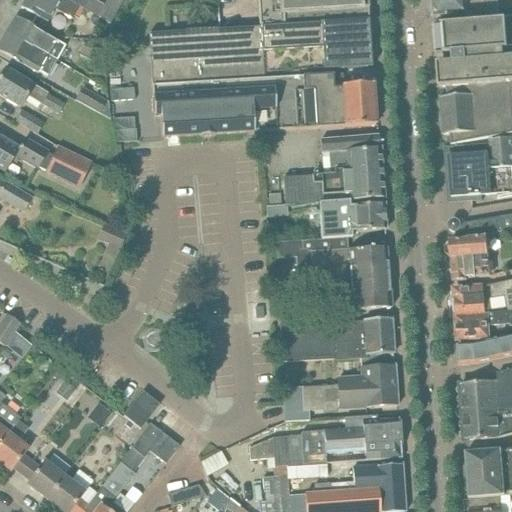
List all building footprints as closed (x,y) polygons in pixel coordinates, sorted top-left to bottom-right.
[(36,16),(42,19),(48,23),(56,9),(73,19),(74,16),(78,18),(83,9),(67,0),(25,0),(21,7),(35,15),(35,16),(36,17),(36,16)] [(67,0),(83,9),(95,15),(102,3),(97,0),(67,0)] [(262,26),(262,27),(369,20),(367,0),(258,0),(260,26),(262,26)] [(432,0),(433,17),(467,15),(468,22),(499,19),(497,0),(432,0)] [(438,65),(439,83),(505,74),(511,72),(511,16),(506,18),(506,21),(435,26),(437,56),(444,55),(445,64),(438,65)] [(16,17),(7,32),(56,63),(66,47),(33,27),(16,17)] [(262,27),(149,34),(152,86),(338,75),(338,70),(372,68),(369,20),(262,27)] [(0,44),(0,51),(22,65),(38,74),(40,71),(48,76),(56,63),(7,32),(0,44)] [(111,56),(134,55),(133,32),(110,33),(111,56)] [(80,55),(100,65),(99,40),(87,40),(80,55)] [(41,105),(50,110),(58,115),(65,104),(57,100),(47,95),(47,94),(34,86),(6,69),(0,78),(0,96),(20,109),(27,97),(41,105)] [(451,135),(452,145),(511,133),(511,72),(505,74),(439,83),(440,89),(446,89),(447,97),(441,98),(443,135),(451,135)] [(152,86),(150,86),(151,99),(153,99),(154,118),(160,118),(161,138),(375,126),(373,85),(339,87),(338,75),(152,86)] [(110,119),(108,103),(82,88),(75,101),(110,119)] [(134,88),(110,90),(111,102),(135,100),(134,88)] [(16,122),(38,134),(44,125),(22,112),(16,122)] [(134,117),(112,119),(113,131),(114,131),(115,143),(122,142),(128,142),(136,141),(136,129),(135,129),(134,117)] [(334,176),(283,180),(285,206),(319,204),(349,201),(384,199),(380,149),(379,149),(379,136),(319,141),(320,155),(328,154),(330,170),(334,170),(334,176)] [(44,173),(77,189),(80,190),(92,164),(76,156),(58,147),(53,157),(47,154),(48,153),(25,139),(18,150),(1,139),(0,138),(0,169),(5,173),(15,156),(37,169),(39,166),(45,170),(44,173)] [(471,196),(472,202),(482,201),(482,196),(511,193),(511,138),(490,141),(491,144),(464,146),(465,157),(449,158),(450,170),(454,170),(456,197),(471,196)] [(0,200),(24,214),(33,199),(0,179),(0,200)] [(322,240),(347,238),(352,238),(352,233),(386,230),(384,205),(350,207),(349,201),(319,204),(305,205),(306,215),(320,214),(322,240)] [(454,233),(456,233),(457,240),(511,231),(511,215),(461,225),(460,223),(456,220),(452,221),(449,225),(450,230),(454,233)] [(104,224),(97,240),(108,245),(104,254),(115,259),(126,235),(104,224)] [(389,236),(270,244),(277,315),(329,313),(329,306),(349,305),(349,311),(394,309),(389,236)] [(452,259),(454,282),(468,281),(467,278),(491,276),(487,237),(468,239),(468,241),(457,241),(450,242),(452,259)] [(511,281),(509,282),(486,288),(455,290),(457,317),(485,315),(500,314),(511,311),(511,281)] [(485,315),(457,317),(458,338),(461,340),(481,338),(488,338),(487,327),(511,325),(511,327),(511,326),(511,311),(500,314),(485,315)] [(0,325),(0,344),(5,348),(20,324),(7,316),(0,325)] [(393,354),(391,319),(363,321),(363,322),(281,326),(282,363),(334,360),(334,362),(361,360),(367,359),(367,356),(393,354)] [(458,346),(459,366),(478,364),(511,356),(511,336),(476,344),(458,346)] [(338,384),(298,386),(298,388),(300,413),(309,412),(378,408),(398,407),(395,366),(394,366),(393,354),(367,356),(367,359),(361,360),(361,368),(360,368),(360,379),(337,380),(338,384)] [(511,370),(497,374),(498,382),(461,385),(465,441),(485,440),(499,438),(511,434),(511,370)] [(0,443),(19,417),(1,403),(5,397),(0,392),(0,443)] [(142,392),(123,417),(140,430),(159,405),(142,392)] [(111,414),(98,404),(87,419),(100,429),(111,414)] [(273,458),(275,467),(285,465),(303,465),(326,464),(402,459),(400,438),(402,436),(402,432),(400,430),(399,419),(377,421),(376,416),(360,417),(344,418),(345,430),(301,433),(301,436),(272,438),(249,448),(250,460),(273,458)] [(14,469),(22,475),(31,463),(23,456),(28,449),(18,442),(28,428),(19,421),(21,419),(19,417),(0,443),(0,465),(10,473),(14,469)] [(179,447),(150,424),(131,449),(144,459),(149,453),(165,465),(179,447)] [(137,439),(123,428),(113,440),(127,451),(137,439)] [(469,499),(502,497),(511,495),(511,449),(466,453),(469,499)] [(26,486),(46,501),(65,478),(44,462),(39,468),(31,463),(22,475),(30,481),(26,486)] [(120,464),(82,511),(128,511),(134,505),(119,493),(134,474),(120,464)] [(292,495),(293,511),(405,511),(402,465),(352,468),(353,483),(314,486),(314,494),(304,495),(292,495)] [(82,511),(94,496),(87,490),(93,481),(79,471),(70,482),(65,478),(46,501),(60,511),(82,511)] [(290,511),(287,475),(263,477),(266,511),(290,511)] [(168,496),(171,508),(206,497),(198,486),(168,496)] [(206,503),(216,511),(218,511),(229,499),(217,489),(206,503)] [(469,511),(503,511),(502,497),(469,499),(470,511),(469,511)]
